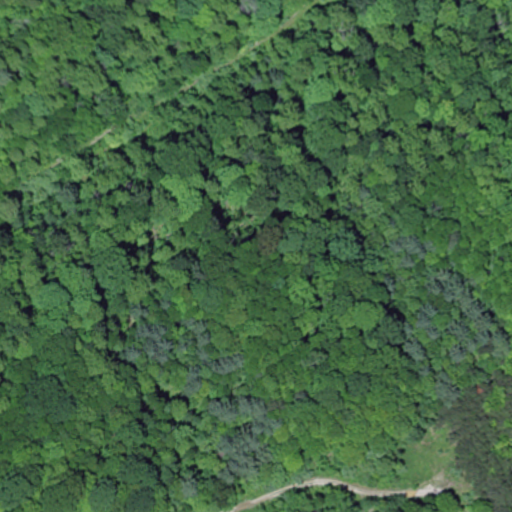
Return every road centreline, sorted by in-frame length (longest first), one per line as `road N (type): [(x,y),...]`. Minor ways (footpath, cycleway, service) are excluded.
road 1 (track): [(0,194),(310,0)]
road 2 (track): [(459,511),(444,474),(412,454),(171,511)]
